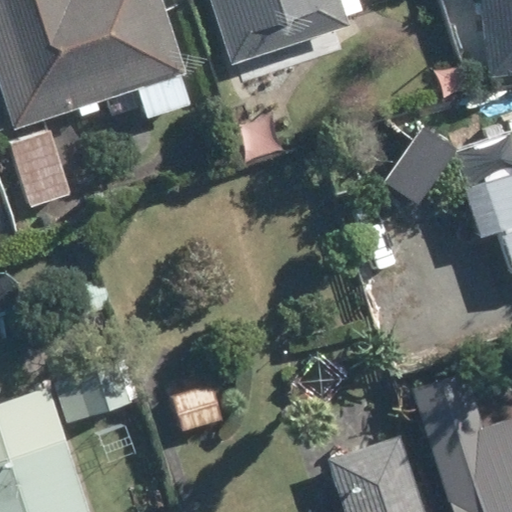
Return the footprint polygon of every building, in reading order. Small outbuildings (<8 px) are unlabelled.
[(0,0),(0,92),(9,120),(179,62),(157,0),(0,0)] [(208,0),(225,56),(340,21),(333,0),(208,0)] [(511,0),(484,0),(493,80),(511,77),(511,0)] [(44,125),(4,138),(25,200),(63,188),(44,125)] [(388,179),(421,201),(457,148),(424,125),(388,179)] [(511,164),(475,177),(505,269),(511,267),(511,164)] [(96,274),(67,284),(76,311),(105,301),(96,274)] [(123,354),(48,377),(59,415),(135,392),(123,354)] [(407,383),(449,511),(511,511),(511,472),(495,478),(458,366),(407,383)] [(165,383),(177,425),(214,414),(203,372),(165,383)] [(82,511),(53,423),(0,439),(0,511),(82,511)] [(342,511),(338,511),(421,511),(393,429),(323,453),(342,511)]
